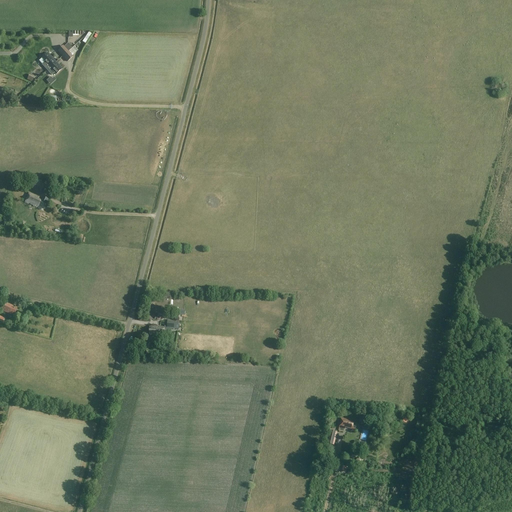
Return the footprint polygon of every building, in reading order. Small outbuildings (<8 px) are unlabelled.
[(62,57),(68,52),(72,49),(67,44),(64,47),(63,46),(57,51),(62,57)] [(68,52),(62,57),(67,62),(73,57),(68,52)] [(47,71),(56,62),(48,53),(42,58),(45,62),(42,65),(47,71)] [(56,62),(47,71),(52,76),(54,73),(56,75),(62,69),(56,62)] [(41,194),(45,184),(36,180),(31,190),(41,194)] [(40,201),(38,200),(39,197),(29,193),(24,203),(35,208),(37,207),(38,209),(41,210),(42,208),(44,209),(48,200),(42,197),(40,201)] [(0,310),(14,316),(17,308),(3,302),(0,309),(0,310)] [(179,329),(179,321),(168,320),(167,329),(179,329)] [(164,337),(165,328),(155,327),(154,328),(150,327),(149,335),(154,335),(154,336),(164,337)] [(345,428),(355,430),(357,423),(351,422),(351,421),(341,419),(339,428),(345,429),(345,428)] [(334,445),(337,433),(330,431),(327,444),(334,445)]
